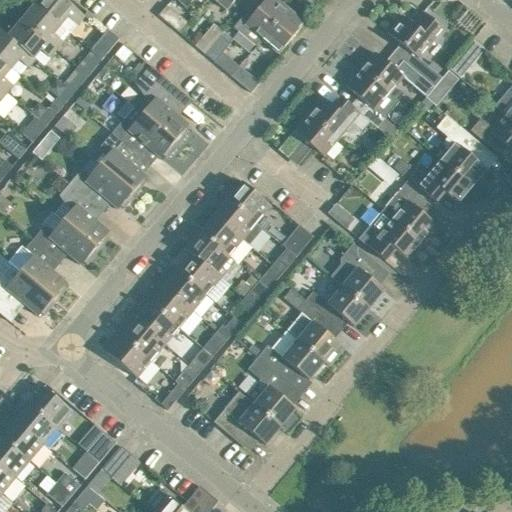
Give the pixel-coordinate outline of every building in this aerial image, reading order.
[(84,17),(63,0),(38,0),(34,5),(60,28),(68,18),(77,25),(84,17)] [(213,0),(226,11),(235,0),(213,0)] [(261,40),(287,9),(276,0),(274,3),(271,0),(265,0),(260,7),(257,4),(253,4),(233,28),(254,46),(260,39),(261,40)] [(53,36),(60,28),(34,5),(20,22),(55,52),(62,43),(53,36)] [(187,23),(167,6),(158,16),(179,33),(187,23)] [(278,55),(302,26),(304,23),(287,9),(261,40),(278,55)] [(454,21),(470,33),(478,22),(462,10),(454,21)] [(419,60),(443,30),(423,13),(412,25),(402,16),(387,34),(404,48),(396,57),(434,88),(442,79),(419,60)] [(55,52),(20,22),(7,38),(33,60),(40,52),(49,59),(55,52)] [(203,54),(219,35),(221,32),(213,25),(195,47),(203,54)] [(33,60),(7,38),(0,31),(0,62),(11,72),(19,62),(28,70),(34,62),(33,60)] [(101,60),(119,40),(108,31),(90,51),(101,60)] [(214,63),(227,48),(230,44),(219,35),(203,54),(214,63)] [(434,88),(396,57),(389,66),(375,54),(369,60),(367,58),(358,68),(389,94),(402,78),(426,98),(434,88)] [(87,78),(95,68),(84,59),(75,69),(87,78)] [(457,61),(449,71),(459,79),(467,69),(457,61)] [(4,80),(11,72),(0,62),(0,90),(6,95),(13,87),(4,80)] [(140,64),(133,72),(139,78),(146,69),(142,65),(140,64)] [(187,126),(159,102),(172,86),(149,67),(146,69),(139,78),(136,82),(148,105),(141,114),(177,144),(188,132),(185,129),(187,126)] [(259,84),(239,67),(231,77),(251,94),(259,84)] [(374,112),(389,94),(358,68),(349,79),(351,81),(346,88),(361,101),(354,110),(354,109),(354,110),(369,122),(376,129),(384,120),(374,112)] [(73,95),(87,78),(75,69),(68,78),(62,85),(66,89),(73,95)] [(438,85),(426,98),(434,104),(437,107),(448,93),(438,85)] [(511,87),(495,108),(505,117),(511,122),(511,87)] [(65,104),(73,95),(66,89),(58,99),(65,104)] [(426,98),(420,106),(428,112),(434,104),(426,98)] [(369,122),(354,110),(354,109),(346,103),(339,112),(323,99),(318,106),(315,104),(307,114),(338,140),(352,124),(361,131),(369,122)] [(177,144),(141,114),(126,101),(116,113),(123,120),(112,133),(144,160),(151,152),(160,159),(162,156),(165,159),(177,144)] [(45,128),(53,118),(46,112),(38,122),(45,128)] [(338,140),(307,114),(297,125),(300,127),(295,133),(293,132),(277,151),(287,159),(303,141),(323,158),(338,140)] [(62,117),(53,128),(67,139),(75,129),(62,117)] [(461,130),(446,117),(436,130),(446,139),(451,142),(461,130)] [(511,122),(505,117),(494,130),(480,119),(470,131),(496,153),(503,145),(511,151),(511,122)] [(31,145),(45,128),(38,122),(34,119),(20,135),(31,145)] [(486,170),(477,162),(486,151),(461,130),(451,142),(446,139),(444,142),(445,151),(448,153),(441,161),(471,187),(486,170)] [(145,177),(124,160),(132,151),(143,160),(144,160),(112,133),(90,159),(98,165),(134,196),(145,182),(142,180),(145,177)] [(25,152),(19,146),(11,140),(3,149),(17,162),(25,152)] [(39,145),(32,153),(39,159),(46,151),(39,145)] [(370,167),(392,187),(399,178),(377,158),(370,167)] [(402,177),(409,168),(400,160),(392,169),(402,177)] [(471,187),(441,161),(426,178),(416,171),(409,179),(419,187),(418,188),(436,203),(444,193),(457,204),(471,187)] [(0,173),(4,177),(12,167),(5,162),(0,167),(0,173)] [(134,196),(98,165),(90,174),(80,171),(68,184),(84,198),(92,189),(117,210),(120,207),(123,209),(134,196)] [(270,207),(273,204),(265,197),(262,200),(241,183),(235,190),(230,186),(221,196),(227,200),(264,231),(269,225),(261,218),(270,207)] [(108,233),(77,207),(84,198),(68,184),(58,197),(69,213),(61,221),(97,252),(109,238),(106,236),(108,233)] [(428,204),(405,184),(383,210),(424,244),(438,228),(420,213),(428,204)] [(0,196),(0,213),(0,214),(9,204),(0,196)] [(264,231),(227,200),(221,196),(215,203),(220,208),(213,217),(242,241),(248,246),(260,231),(263,233),(264,231)] [(424,244),(383,210),(358,240),(365,245),(385,262),(395,250),(409,262),(424,244)] [(242,241),(213,217),(199,233),(194,229),(193,229),(199,234),(228,258),(242,241)] [(97,252),(61,221),(53,230),(43,227),(32,240),(42,248),(49,240),(80,266),(83,263),(86,265),(97,252)] [(296,258),(313,238),(299,226),(282,246),(296,258)] [(228,258),(199,234),(193,229),(186,238),(191,243),(186,249),(221,278),(234,263),(228,258)] [(66,284),(34,257),(42,248),(32,240),(21,253),(27,263),(19,272),(55,302),(66,289),(63,287),(66,284)] [(373,282),(383,270),(367,258),(352,244),(342,256),(339,260),(339,266),(330,277),(369,310),(384,292),(373,282)] [(221,278),(186,249),(185,250),(191,255),(178,271),(207,295),(221,278)] [(286,268),(276,260),(271,266),(281,274),(286,268)] [(207,295),(178,271),(171,266),(156,283),(163,289),(164,288),(193,312),(207,295)] [(281,274),(271,266),(265,273),(275,281),(281,274)] [(55,302),(19,272),(10,282),(1,279),(0,279),(0,314),(3,317),(17,300),(38,317),(40,314),(43,316),(55,302)] [(369,310),(330,277),(329,278),(341,287),(326,304),(312,292),(305,300),(335,327),(342,318),(354,328),(369,310)] [(258,282),(248,293),(243,298),(253,306),(267,291),(258,282)] [(164,288),(163,289),(150,304),(144,299),(143,300),(149,305),(178,329),(193,312),(164,288)] [(253,306),(243,298),(237,305),(247,313),(253,306)] [(178,329),(149,305),(143,300),(130,316),(136,321),(165,345),(178,329)] [(328,336),(335,327),(305,300),(296,310),(302,314),(287,332),(296,340),(324,363),(328,367),(343,349),(328,336)] [(165,345),(136,321),(130,316),(117,332),(123,337),(152,361),(165,345)] [(227,341),(240,324),(233,318),(224,329),(220,325),(215,331),(227,341)] [(213,358),(227,341),(215,331),(210,338),(201,348),(213,358)] [(152,361),(123,337),(117,332),(101,350),(136,379),(152,361)] [(324,363),(296,340),(280,358),(266,346),(256,357),(294,389),(301,381),(296,376),(298,373),(309,382),(324,363)] [(252,344),(247,349),(256,357),(260,352),(252,344)] [(199,374),(213,358),(201,348),(188,364),(199,374)] [(284,401),(294,389),(256,357),(246,369),(260,380),(245,398),(280,428),(295,410),(284,401)] [(186,390),(199,374),(188,364),(174,380),(186,390)] [(211,369),(204,377),(216,387),(222,379),(220,377),(211,369)] [(167,411),(186,390),(174,380),(173,382),(177,386),(161,405),(167,411)] [(71,412),(42,387),(34,397),(27,391),(21,399),(56,429),(71,412)] [(280,428),(245,398),(239,393),(213,423),(243,448),(253,436),(265,446),(280,428)] [(56,429),(21,399),(15,407),(21,412),(13,422),(42,446),(56,429)] [(42,446),(13,422),(6,430),(0,424),(0,438),(29,463),(42,446)] [(98,464),(116,443),(104,433),(86,453),(93,459),(98,464)] [(29,463),(0,438),(0,466),(15,479),(29,463)] [(110,479),(130,455),(120,447),(101,471),(110,478),(110,479)] [(89,475),(98,464),(93,459),(83,469),(89,475)] [(15,479),(0,466),(0,495),(1,496),(15,479)] [(102,488),(110,478),(101,471),(92,480),(102,488)] [(78,487),(63,474),(55,484),(70,497),(78,487)] [(70,497),(55,484),(45,495),(60,508),(70,497)] [(87,487),(80,496),(73,504),(82,511),(96,495),(87,487)] [(209,511),(218,502),(199,487),(190,498),(206,511),(209,511)] [(206,511),(190,498),(181,508),(161,491),(146,509),(149,511),(206,511)]
